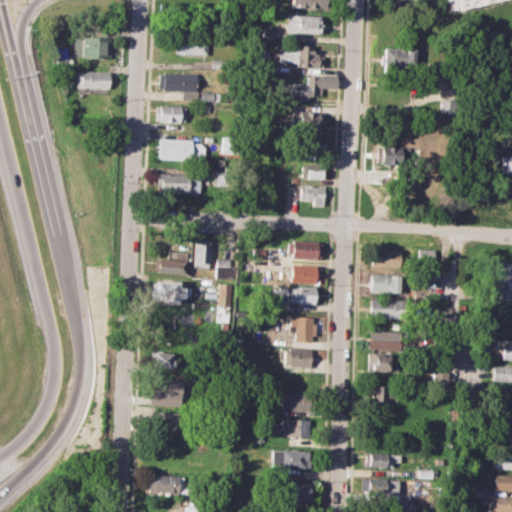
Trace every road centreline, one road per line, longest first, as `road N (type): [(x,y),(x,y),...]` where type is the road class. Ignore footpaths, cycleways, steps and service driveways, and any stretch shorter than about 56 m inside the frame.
road 1 (residential): [(136,0),(117,511)]
road 2 (residential): [(353,0),(334,511)]
road 3 (residential): [(130,216),(511,233)]
road 4 (motorway): [(0,119),(57,353),(47,410),(0,457)]
road 5 (motorway): [(79,326),(16,62)]
road 6 (motorway): [(0,495),(70,420),(84,368),(79,326)]
